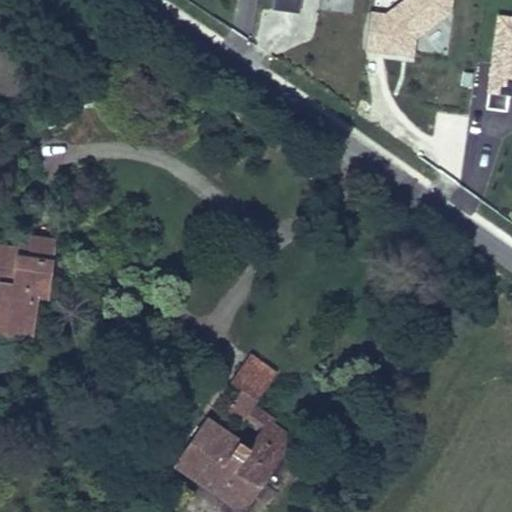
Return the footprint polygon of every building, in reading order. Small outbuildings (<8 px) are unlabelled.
[(272,0),(271,9),(299,13),(300,0),(272,0)] [(454,0),(402,0),(386,13),(372,11),(365,51),(416,59),(419,41),(452,16),(454,0)] [(511,17),(498,16),(487,93),(508,96),(511,96),(511,17)] [(508,96),(487,93),(485,107),(506,110),(508,96)] [(18,247),(0,244),(0,272),(13,275),(6,325),(34,329),(38,300),(47,302),(55,238),(20,233),(18,247)] [(13,275),(0,272),(0,342),(32,347),(34,329),(6,325),(13,275)] [(268,429),(253,452),(210,421),(177,464),(240,511),(296,433),(275,420),(282,411),(268,401),(287,375),(256,355),(229,391),(241,399),(234,412),(251,424),(256,421),(268,429)]
